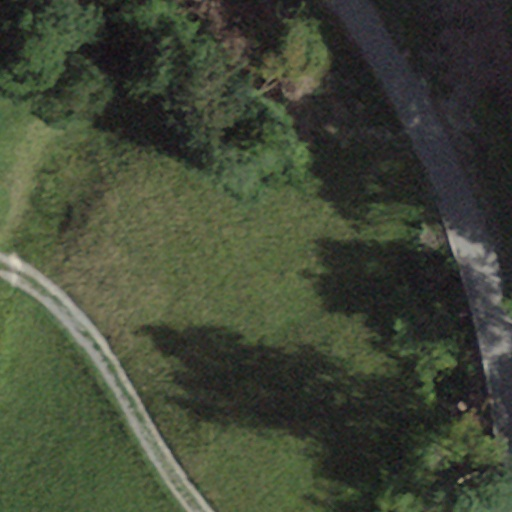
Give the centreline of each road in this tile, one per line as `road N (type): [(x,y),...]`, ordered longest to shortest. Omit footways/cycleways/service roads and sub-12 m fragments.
road 1 (unclassified): [(352,0),(421,116),(478,252),(511,379)]
road 2 (track): [(0,267),(47,291),(102,353),(199,511)]
